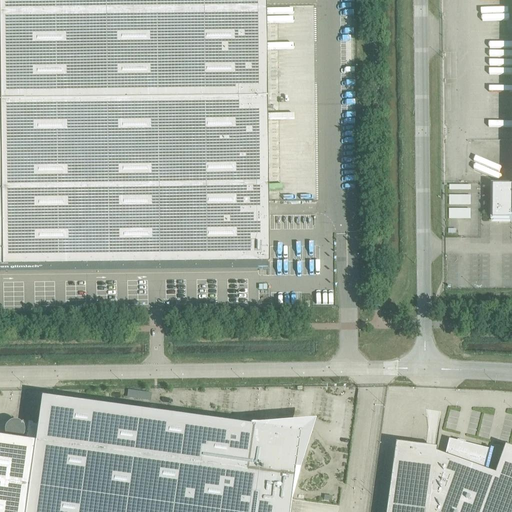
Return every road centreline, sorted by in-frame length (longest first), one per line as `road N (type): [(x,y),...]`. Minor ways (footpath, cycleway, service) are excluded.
road 1 (unclassified): [(426,370),(0,375)]
road 2 (unclassified): [(426,370),(420,0)]
road 3 (unknown): [(41,375),(50,393),(243,417),(307,412),(341,427)]
road 4 (unknown): [(159,276),(318,280),(332,224),(343,220)]
road 5 (unknown): [(343,220),(332,168),(327,0)]
road 6 (unknown): [(468,0),(464,166)]
road 7 (unknown): [(0,279),(159,276)]
road 8 (unknown): [(343,220),(351,370)]
